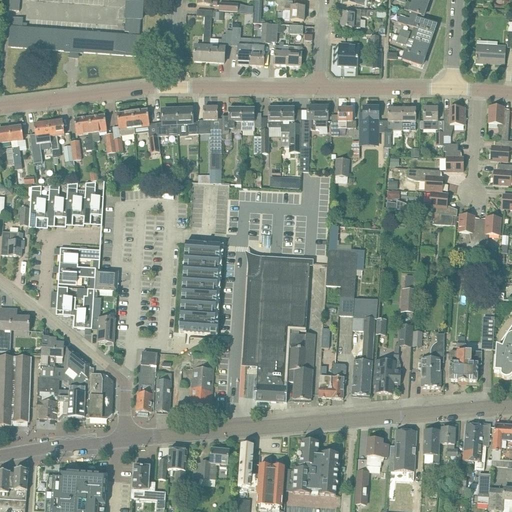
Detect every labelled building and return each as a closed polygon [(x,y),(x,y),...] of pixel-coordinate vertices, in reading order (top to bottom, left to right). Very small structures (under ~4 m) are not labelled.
[(9,0),(9,11),(14,12),(19,12),(19,0),(9,0)] [(423,18),(427,5),(414,0),(413,0),(412,4),(407,3),(404,10),(423,17),(422,18),(423,18)] [(277,2),(277,12),(283,12),(283,21),(291,21),(294,21),(304,22),(305,8),(291,7),(292,2),(285,2),(282,1),(277,2)] [(125,29),(139,31),(140,20),(142,20),(143,4),(126,3),(125,19),(126,19),(125,29)] [(219,12),(237,13),(237,6),(220,5),(219,12)] [(341,14),(340,28),(350,29),(360,29),(360,18),(376,19),(376,12),(373,12),(366,11),(367,11),(366,11),(356,10),(356,15),(354,15),(341,14)] [(194,62),(209,63),(210,48),(212,12),(208,11),(197,11),(197,17),(205,17),(203,47),(195,47),(194,62)] [(215,13),(215,21),(223,22),(223,13),(215,13)] [(397,23),(407,26),(409,19),(400,16),(397,23)] [(83,54),(83,53),(84,33),(27,29),(27,25),(21,24),(22,20),(19,19),(16,18),(16,19),(12,19),(12,27),(10,26),(10,28),(8,28),(8,34),(11,34),(10,38),(9,48),(65,52),(65,53),(83,54)] [(419,30),(433,34),(436,26),(417,19),(414,28),(415,28),(419,30)] [(233,24),(233,29),(233,32),(232,43),(240,43),(241,29),(237,29),(237,24),(233,24)] [(270,43),(271,26),(262,25),(261,40),(252,39),(252,47),(250,67),(264,67),(265,48),(264,48),(265,45),(270,45),(270,43)] [(303,27),(293,26),(290,26),(290,35),(303,36),(303,27)] [(419,30),(415,28),(410,40),(428,47),(433,34),(419,30)] [(139,37),(139,31),(125,29),(125,33),(129,33),(129,37),(125,36),(123,56),(139,57),(140,37),(139,37)] [(399,37),(408,40),(410,33),(401,30),(399,37)] [(210,48),(209,63),(224,64),(225,47),(232,47),(232,43),(233,32),(229,32),(227,32),(226,36),(223,36),(222,41),(218,40),(218,48),(210,48)] [(83,53),(123,56),(125,36),(84,33),(83,53)] [(411,54),(424,59),(428,47),(410,40),(410,41),(408,40),(399,37),(396,44),(406,47),(406,45),(413,47),(411,54)] [(477,41),(477,46),(476,64),(491,65),(492,63),(496,63),(496,65),(504,66),(505,48),(497,47),(497,43),(477,41)] [(274,66),(288,67),(289,47),(284,46),(284,44),(279,43),(279,46),(275,46),(274,66)] [(347,52),(347,46),(339,45),(338,67),(357,68),(358,58),(358,53),(347,52)] [(237,66),(250,67),(252,47),(238,46),(237,66)] [(302,47),(289,47),(288,67),(301,68),(302,47)] [(378,48),(371,48),(371,55),(374,55),(373,69),(381,69),(382,50),(378,50),(378,48)] [(411,54),(406,52),(402,61),(421,68),(424,59),(411,54)] [(281,129),(281,123),(281,108),(275,108),(275,106),(269,106),(269,129),(281,129)] [(287,108),(281,108),(281,123),(281,129),(281,133),(289,133),(289,154),(300,154),(301,154),(301,125),(295,125),(295,108),(294,108),(294,109),(294,106),(287,106),(287,108)] [(498,125),(500,142),(508,142),(510,112),(504,111),(504,108),(490,107),(488,125),(498,125)] [(222,155),(221,141),(222,136),(222,121),(218,121),(218,108),(204,108),(204,118),(204,122),(210,122),(210,155),(210,161),(214,161),(213,185),(220,185),(221,161),(221,155),(222,155)] [(301,154),(300,154),(300,163),(300,173),(309,173),(310,150),(310,134),(310,131),(315,131),(315,128),(327,128),(327,121),(327,108),(308,108),(308,123),(302,123),(302,121),(301,121),(301,125),(301,154)] [(360,137),(360,140),(371,140),(376,140),(376,135),(378,135),(379,128),(379,122),(379,121),(379,118),(379,108),(363,108),(363,111),(360,111),(360,127),(360,137)] [(240,134),(242,132),(242,131),(241,131),(241,109),(229,109),(229,116),(222,116),(222,121),(222,136),(221,141),(232,141),(231,134),(235,134),(240,134)] [(242,131),(242,132),(254,132),(254,128),(261,129),(261,124),(261,114),(254,114),(255,109),(241,109),(241,131),(242,131)] [(339,129),(356,129),(356,122),(352,122),(352,109),(338,109),(338,116),(332,116),(331,137),(338,137),(339,129)] [(394,132),(402,132),(402,109),(388,109),(388,134),(385,134),(384,149),(384,158),(388,158),(389,148),(391,148),(391,134),(394,132)] [(416,110),(402,109),(402,132),(416,132),(416,129),(416,110)] [(424,130),(437,130),(437,122),(438,122),(438,109),(424,109),(424,122),(420,122),(420,130),(424,130)] [(443,145),(449,145),(449,137),(451,137),(454,126),(464,126),(464,109),(450,109),(450,112),(444,112),(444,134),(443,134),(443,145)] [(148,110),(132,112),(135,135),(150,133),(149,127),(150,127),(148,110)] [(192,110),(177,111),(178,126),(178,136),(180,136),(180,137),(188,137),(188,136),(199,136),(199,122),(193,122),(192,110)] [(168,126),(178,126),(177,111),(162,111),(163,123),(157,124),(158,134),(158,137),(169,137),(168,126)] [(135,136),(135,135),(132,112),(117,114),(118,124),(120,138),(135,136)] [(90,118),(94,151),(93,143),(100,142),(99,134),(107,132),(106,126),(105,116),(90,118)] [(94,151),(90,118),(74,120),(76,130),(76,137),(88,135),(89,140),(84,141),(86,152),(94,151)] [(51,144),(52,155),(53,155),(53,159),(61,158),(59,146),(58,146),(57,138),(65,137),(64,129),(65,129),(64,127),(63,128),(63,121),(48,123),(51,144)] [(34,125),(37,146),(51,144),(48,123),(34,125)] [(12,143),(12,149),(14,165),(21,164),(19,148),(18,149),(17,142),(24,141),(23,136),(25,136),(24,128),(22,128),(22,127),(10,129),(11,143),(12,143)] [(0,144),(11,143),(10,129),(0,130),(0,144)] [(269,156),(268,131),(261,131),(261,155),(269,156)] [(116,152),(114,140),(114,138),(113,138),(113,136),(105,137),(108,155),(117,154),(116,152)] [(158,137),(149,139),(151,155),(161,153),(158,137)] [(123,153),(123,151),(121,139),(114,140),(116,152),(117,154),(123,153)] [(511,142),(508,142),(500,142),(495,141),(495,148),(491,148),(490,162),(508,163),(509,153),(511,151),(511,142)] [(79,143),(71,144),(72,147),(74,162),(81,161),(79,143)] [(458,145),(449,145),(443,145),(443,147),(444,147),(444,153),(446,153),(446,163),(446,173),(463,173),(463,159),(460,159),(460,152),(458,152),(458,145)] [(74,168),(74,166),(72,147),(63,148),(66,169),(74,168)] [(8,166),(14,165),(12,149),(6,150),(8,166)] [(419,150),(411,150),(411,158),(419,158),(419,150)] [(390,159),(390,167),(399,168),(399,160),(390,159)] [(336,177),(349,177),(349,161),(336,161),(336,177)] [(511,166),(507,166),(497,165),(497,172),(494,171),(493,186),(510,187),(511,176),(511,166)] [(441,172),(431,171),(408,170),(407,179),(416,182),(425,183),(425,192),(442,193),(443,179),(440,179),(441,172)] [(281,179),(281,189),(299,190),(299,180),(281,179)] [(398,182),(389,181),(388,190),(397,190),(398,182)] [(86,184),(85,199),(84,218),(83,228),(84,228),(84,226),(90,226),(91,216),(102,217),(101,227),(102,227),(105,183),(104,183),(103,198),(96,197),(96,183),(86,184)] [(84,218),(85,199),(77,199),(78,185),(68,185),(67,200),(66,219),(65,229),(66,229),(66,227),(73,227),(73,217),(84,218)] [(49,201),(48,220),(47,230),(48,230),(48,228),(55,228),(55,218),(66,219),(67,200),(59,200),(60,186),(49,187),(49,201)] [(37,219),(48,220),(49,201),(41,201),(42,187),(31,188),(30,219),(29,229),(36,229),(37,219)] [(400,192),(392,191),(391,192),(387,192),(387,201),(393,201),(393,200),(399,200),(400,192)] [(448,196),(438,195),(431,194),(430,204),(419,206),(406,205),(397,201),(396,211),(433,215),(443,216),(444,209),(447,210),(448,196)] [(511,196),(503,196),(502,210),(511,210),(511,196)] [(29,227),(30,203),(27,203),(26,210),(20,210),(20,226),(29,227)] [(433,215),(432,226),(452,227),(453,217),(443,216),(433,215)] [(468,252),(478,252),(480,220),(474,220),(474,217),(460,216),(459,233),(469,234),(471,244),(466,245),(468,252)] [(480,220),(478,252),(482,253),(483,246),(485,246),(489,236),(499,236),(500,219),(486,218),(486,221),(480,220)] [(326,287),(341,288),(355,289),(357,253),(336,252),(337,231),(330,231),(326,287)] [(24,250),(24,243),(23,243),(23,234),(3,233),(1,256),(21,257),(22,249),(24,250)] [(181,316),(180,333),(186,334),(210,335),(218,336),(218,325),(215,325),(221,247),(221,246),(186,243),(186,244),(185,250),(185,260),(184,266),(184,272),(183,282),(183,286),(183,288),(183,289),(181,316)] [(101,252),(67,249),(66,256),(60,256),(59,268),(66,268),(96,270),(99,270),(101,252)] [(290,335),(291,335),(299,335),(299,332),(306,332),(309,274),(310,264),(264,261),(264,262),(261,262),(261,261),(261,262),(258,261),(252,267),(251,278),(250,278),(251,279),(251,281),(250,281),(245,364),(257,365),(255,402),(276,403),(286,404),(287,383),(290,335)] [(95,291),(96,270),(66,268),(65,274),(59,274),(58,286),(77,287),(77,278),(90,279),(89,290),(95,291)] [(99,271),(99,270),(96,270),(95,291),(96,291),(117,292),(119,272),(99,271)] [(403,290),(401,313),(413,314),(415,278),(406,277),(405,290),(403,290)] [(67,298),(68,288),(58,288),(56,312),(63,312),(63,317),(74,317),(74,311),(75,311),(76,299),(67,298)] [(355,289),(341,288),(339,317),(353,318),(355,289)] [(84,299),(83,311),(75,311),(74,311),(74,317),(73,329),(85,330),(86,323),(92,324),(91,330),(92,330),(93,319),(94,319),(96,291),(95,291),(89,290),(82,289),(81,299),(84,299)] [(370,387),(375,321),(376,321),(378,301),(355,301),(355,304),(354,304),(353,319),(365,320),(362,362),(354,361),(352,396),(369,397),(370,387)] [(0,331),(29,332),(30,329),(30,319),(17,318),(17,311),(0,310),(0,331)] [(494,319),(482,318),(481,350),(492,351),(494,319)] [(115,320),(100,319),(94,319),(93,319),(92,330),(92,331),(99,331),(98,342),(114,344),(115,320)] [(377,320),(376,336),(386,336),(387,320),(377,320)] [(412,327),(400,327),(399,347),(411,347),(412,327)] [(322,329),(321,348),(329,349),(330,329),(322,329)] [(511,329),(499,348),(496,347),(494,377),(501,378),(502,379),(503,380),(505,381),(506,381),(508,381),(510,380),(511,380),(511,378),(511,329)] [(413,333),(412,348),(421,349),(422,333),(413,333)] [(291,335),(290,348),(289,369),(313,370),(315,335),(306,335),(306,336),(299,335),(291,335)] [(444,363),(444,351),(444,336),(437,335),(437,343),(436,344),(434,346),(432,348),(432,349),(431,351),(431,359),(422,359),(421,389),(440,389),(441,379),(441,363),(444,363)] [(42,349),(41,367),(48,368),(52,368),(55,368),(64,369),(65,359),(66,348),(64,347),(60,346),(61,344),(56,344),(56,340),(50,339),(43,339),(42,349)] [(463,382),(465,344),(465,342),(458,342),(458,348),(462,348),(461,352),(450,352),(449,382),(460,382),(460,381),(463,381),(463,382)] [(471,352),(465,344),(463,382),(464,382),(464,381),(467,381),(467,382),(477,383),(478,365),(481,365),(482,353),(471,352)] [(38,378),(51,379),(58,380),(59,380),(57,421),(59,421),(62,418),(63,417),(68,417),(68,418),(84,419),(85,395),(88,395),(89,369),(89,365),(66,348),(65,359),(64,369),(55,368),(52,368),(48,368),(41,367),(41,370),(40,378),(38,378)] [(153,405),(158,354),(142,353),(137,412),(151,413),(151,404),(153,405)] [(32,358),(16,357),(0,356),(0,426),(12,427),(13,422),(29,423),(30,413),(32,358)] [(193,370),(190,408),(211,410),(214,357),(194,356),(193,367),(194,367),(194,370),(193,370)] [(394,365),(395,363),(376,361),(374,384),(377,384),(377,394),(392,395),(393,385),(400,386),(401,371),(400,371),(401,366),(394,365)] [(333,365),(332,385),(331,399),(331,400),(343,400),(344,384),(346,384),(347,367),(345,365),(333,365)] [(319,398),(331,399),(332,385),(330,385),(331,378),(326,377),(326,368),(321,368),(320,388),(319,398)] [(85,395),(84,419),(101,420),(108,420),(112,415),(113,382),(105,376),(101,376),(97,375),(94,375),(94,369),(89,369),(88,395),(85,395)] [(311,392),(313,370),(289,369),(288,383),(294,383),(293,401),(311,402),(311,392)] [(157,381),(171,382),(172,375),(157,374),(157,381)] [(38,378),(37,412),(39,412),(39,420),(40,420),(46,421),(48,419),(49,421),(55,421),(57,421),(57,420),(57,421),(59,380),(58,380),(51,379),(38,378)] [(171,382),(157,381),(155,413),(170,413),(171,382)] [(465,435),(463,462),(468,462),(468,464),(473,465),(473,462),(475,462),(476,462),(475,471),(484,472),(484,463),(486,447),(488,447),(489,437),(490,427),(478,426),(466,425),(465,435)] [(511,426),(495,425),(491,467),(509,468),(509,463),(511,462),(511,426)] [(454,450),(455,446),(456,430),(442,429),(441,445),(448,446),(447,457),(451,457),(450,468),(457,469),(457,457),(458,457),(458,450),(454,450)] [(425,433),(424,448),(425,448),(425,456),(434,456),(433,464),(440,464),(441,448),(439,448),(439,442),(439,432),(432,432),(431,430),(428,430),(427,432),(425,432),(425,433)] [(389,466),(389,471),(396,472),(414,474),(416,434),(416,433),(396,432),(396,447),(390,447),(389,466)] [(383,463),(385,458),(388,459),(389,446),(383,446),(383,441),(368,440),(367,457),(366,467),(381,468),(381,463),(383,463)] [(287,470),(286,490),(286,492),(293,493),(293,494),(336,497),(339,455),(332,454),(322,454),(322,457),(318,457),(319,443),(302,442),(301,466),(305,466),(304,471),(295,470),(295,471),(287,470)] [(254,447),(241,446),(237,496),(238,496),(239,488),(251,489),(254,447)] [(227,465),(228,465),(229,461),(230,451),(211,449),(210,463),(202,463),(201,472),(200,479),(201,479),(216,480),(217,464),(219,464),(219,465),(220,468),(227,468),(227,467),(227,465)] [(185,481),(186,461),(187,451),(169,450),(168,471),(176,472),(176,480),(185,481)] [(165,481),(166,471),(167,461),(160,460),(158,481),(165,481)] [(155,493),(156,484),(149,483),(150,467),(134,466),(133,476),(132,482),(133,482),(132,490),(133,490),(133,493),(144,494),(144,499),(157,500),(156,510),(165,511),(166,494),(155,493)] [(260,497),(259,507),(280,509),(280,499),(283,499),(286,468),(259,466),(257,497),(260,497)] [(0,511),(25,511),(27,492),(28,492),(28,491),(27,491),(28,471),(29,472),(29,471),(15,470),(15,471),(15,475),(11,474),(11,473),(0,472),(0,511)] [(356,505),(366,506),(368,478),(366,478),(367,473),(358,473),(356,505)] [(105,511),(107,482),(107,476),(100,475),(100,476),(65,480),(66,478),(60,478),(47,477),(44,511),(105,511)] [(489,497),(490,490),(491,475),(479,475),(479,478),(478,496),(489,497)] [(456,478),(456,490),(466,491),(466,479),(456,478)] [(470,483),(469,497),(478,498),(478,496),(479,478),(471,478),(470,483)] [(490,490),(489,497),(488,511),(493,511),(502,511),(503,508),(511,508),(511,489),(504,489),(504,491),(490,490)] [(239,500),(238,511),(249,511),(250,501),(239,500)]
